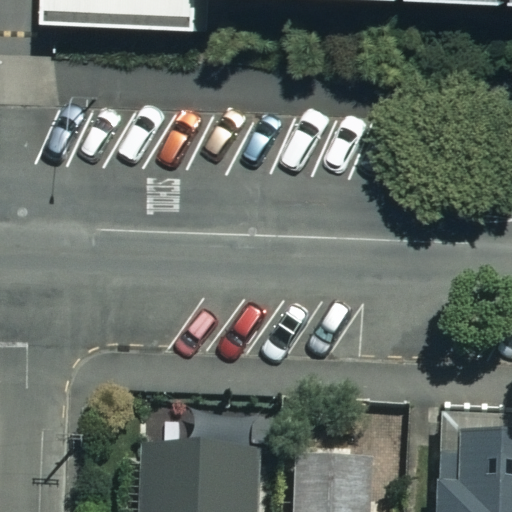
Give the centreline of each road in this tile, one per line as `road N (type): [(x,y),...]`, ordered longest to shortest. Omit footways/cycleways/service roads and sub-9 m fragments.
road 1 (tertiary): [(30,227),(511,246)]
road 2 (residential): [(16,511),(30,227)]
